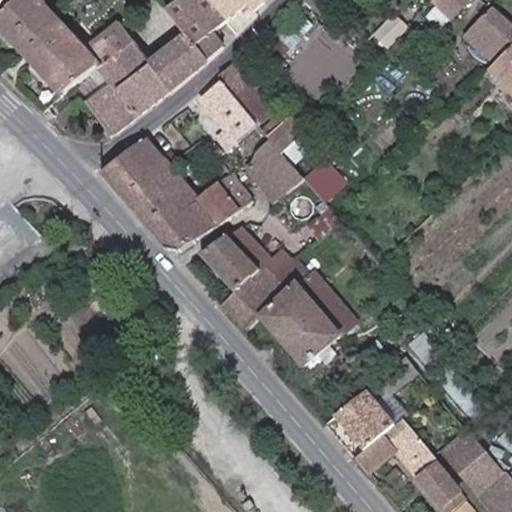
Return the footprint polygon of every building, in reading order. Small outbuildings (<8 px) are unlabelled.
[(0,0),(0,12),(12,0),(0,0)] [(49,0),(28,0),(1,23),(70,104),(108,72),(142,43),(127,25),(94,53),(49,0)] [(190,0),(176,11),(197,36),(217,60),(233,47),(222,34),(257,5),(262,11),(273,2),(272,0),(190,0)] [(477,0),(452,0),(466,12),(477,0)] [(507,66),(511,61),(511,17),(502,10),(476,40),(507,66)] [(197,36),(161,65),(182,90),(217,60),(197,36)] [(142,43),(108,72),(121,87),(127,94),(161,65),(142,43)] [(511,61),(507,66),(501,72),(511,82),(511,61)] [(182,90),(161,65),(127,94),(148,119),(182,90)] [(233,149),(245,137),(262,122),(230,84),(211,102),(235,130),(225,139),(233,149)] [(99,106),(126,138),(148,119),(127,94),(121,87),(99,106)] [(281,143),(289,152),(315,128),(302,115),(276,138),(281,143)] [(112,175),(178,249),(200,249),(248,207),(226,182),(208,199),(153,138),(112,175)] [(254,167),(285,201),(312,177),(289,152),(281,143),(265,158),(254,167)] [(215,255),(248,291),(281,262),(249,225),(215,255)] [(258,329),(274,315),(314,279),(291,253),(281,262),(248,291),(235,302),(258,329)] [(315,361),(364,318),(322,272),(314,279),(274,315),(315,361)] [(367,461),(411,423),(381,390),(339,426),(367,461)] [(464,511),(474,505),(474,492),(411,423),(367,461),(382,480),(403,458),(448,511),(464,511)] [(511,511),(511,468),(479,432),(449,459),(499,511),(511,511)]
